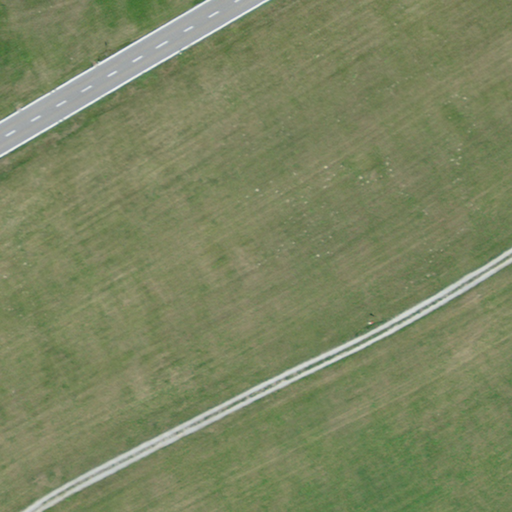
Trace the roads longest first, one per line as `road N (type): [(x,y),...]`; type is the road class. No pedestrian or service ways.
road 1 (track): [(35,511),(511,249)]
road 2 (primary): [(229,0),(0,134)]
